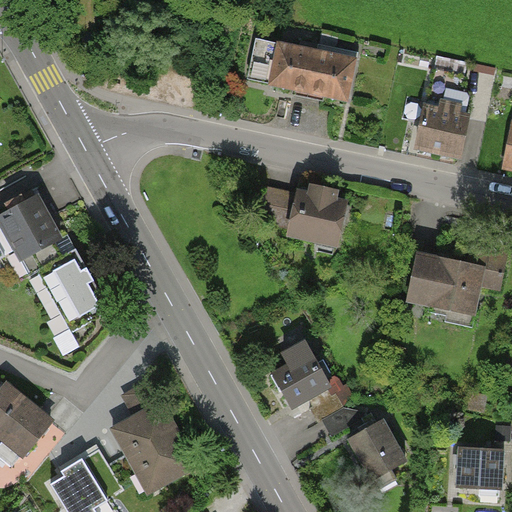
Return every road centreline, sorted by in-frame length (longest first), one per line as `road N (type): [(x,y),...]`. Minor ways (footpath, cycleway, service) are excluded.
road 1 (residential): [(85,148),(153,130),(511,206)]
road 2 (tertiary): [(85,148),(288,511)]
road 3 (tertiary): [(2,0),(85,148)]
